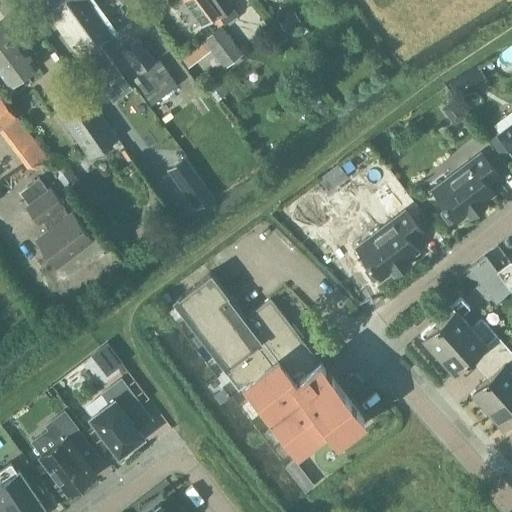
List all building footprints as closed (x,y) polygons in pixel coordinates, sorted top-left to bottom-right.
[(64,5),(60,0),(39,0),(54,19),(53,20),(81,58),(102,43),(101,41),(99,43),(85,25),(79,28),(63,6),(64,5)] [(117,32),(93,0),(60,0),(64,5),(63,6),(79,28),(85,25),(99,43),(101,41),(102,43),(117,32)] [(213,18),(217,15),(206,0),(182,0),(202,26),(208,22),(209,24),(214,20),(213,18)] [(206,0),(224,25),(239,15),(228,0),(206,0)] [(5,19),(0,22),(0,72),(10,86),(38,65),(5,19)] [(208,45),(225,67),(243,53),(221,25),(203,39),(204,41),(198,45),(196,43),(179,56),(187,65),(204,52),(202,50),(208,45)] [(156,61),(138,38),(122,51),(139,75),(133,79),(152,105),(178,85),(158,59),(156,61)] [(470,89),(461,76),(450,83),(458,96),(470,89)] [(52,105),(90,158),(119,138),(81,85),(52,105)] [(0,132),(27,168),(40,169),(51,160),(1,96),(0,96),(0,132)] [(441,108),(455,126),(468,116),(453,98),(441,108)] [(511,124),(498,135),(492,140),(503,156),(510,150),(511,153),(511,124)] [(441,213),(450,224),(455,220),(457,222),(468,214),(471,218),(487,206),(484,202),(495,193),(488,184),(499,176),(482,153),(433,191),(447,209),(441,213)] [(184,157),(166,170),(195,209),(213,196),(184,157)] [(332,200),(354,187),(337,160),(316,174),(332,200)] [(20,192),(29,204),(27,205),(40,223),(43,221),(49,229),(36,238),(57,267),(92,241),(71,212),(68,215),(62,207),(63,206),(50,188),(48,190),(39,178),(20,192)] [(375,240),(359,252),(370,266),(365,271),(373,282),(379,277),(381,280),(392,271),(395,275),(399,272),(397,270),(405,264),(406,266),(410,263),(407,259),(419,251),(412,242),(423,233),(406,211),(386,185),(385,186),(386,187),(376,195),(394,219),(372,236),(375,240)] [(108,253),(97,260),(108,275),(119,268),(108,253)] [(511,290),(511,263),(511,262),(497,272),(499,275),(511,291),(511,290)] [(320,362),(271,297),(245,317),(211,272),(178,298),(231,366),(225,370),(239,389),(245,385),(297,453),(329,429),(338,440),(364,419),(321,362),(320,362)] [(511,291),(499,275),(483,287),(497,304),(511,291)] [(440,355),(470,326),(461,316),(470,308),(461,298),(421,334),(440,355)] [(470,326),(440,355),(455,372),(475,354),(484,364),(506,344),(497,335),(481,317),(470,326)] [(106,375),(117,366),(122,363),(107,343),(102,347),(91,355),(106,375)] [(511,351),(506,344),(484,364),(492,373),(472,391),(488,409),(511,387),(511,372),(511,373),(511,372),(511,351)] [(109,402),(90,417),(119,454),(122,452),(124,454),(133,447),(132,445),(143,436),(128,416),(142,406),(121,378),(102,393),(109,402)] [(511,387),(488,409),(503,426),(511,418),(511,387)] [(65,411),(46,425),(59,442),(40,457),(59,481),(55,484),(62,494),(66,491),(68,493),(94,474),(77,451),(89,443),(65,411)] [(0,511),(6,508),(8,511),(43,511),(46,510),(19,471),(0,483),(0,511)]
